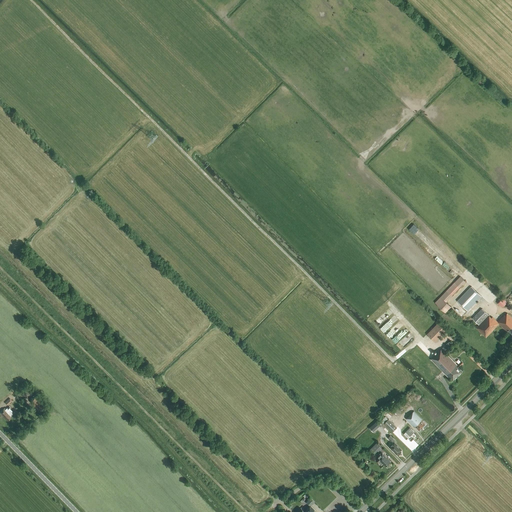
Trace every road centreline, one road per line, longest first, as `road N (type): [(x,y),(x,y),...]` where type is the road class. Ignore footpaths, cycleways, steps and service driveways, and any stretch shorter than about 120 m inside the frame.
road 1 (track): [(0,281),(228,511)]
road 2 (tertiary): [(360,511),(511,362)]
